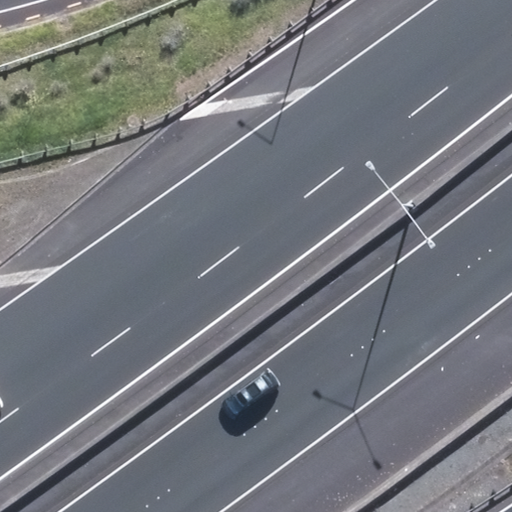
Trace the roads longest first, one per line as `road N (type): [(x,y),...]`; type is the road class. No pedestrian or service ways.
road 1 (motorway): [(0,417),(250,239),(511,33)]
road 2 (motorway): [(511,244),(142,511)]
